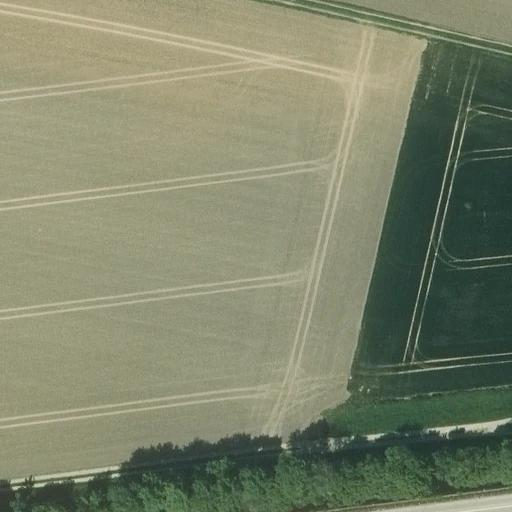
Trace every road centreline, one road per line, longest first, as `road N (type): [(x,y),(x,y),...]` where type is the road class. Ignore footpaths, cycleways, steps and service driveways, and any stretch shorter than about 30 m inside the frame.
road 1 (track): [(511,438),(0,494)]
road 2 (track): [(295,0),(511,53)]
